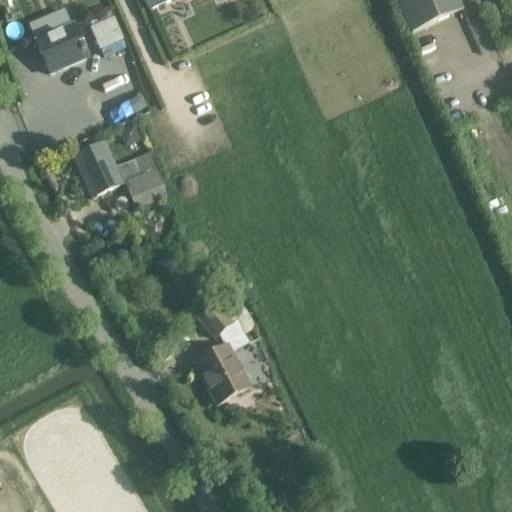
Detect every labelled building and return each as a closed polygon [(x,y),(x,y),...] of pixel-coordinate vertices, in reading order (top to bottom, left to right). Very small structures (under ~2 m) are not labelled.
[(143,0),(149,13),(176,0),(143,0)] [(394,0),(410,36),(463,13),(457,0),(394,0)] [(64,12),(31,26),(37,41),(33,42),(49,78),(90,61),(74,25),(70,26),(64,12)] [(95,51),(120,43),(112,18),(87,27),(95,51)] [(140,179),(134,163),(116,171),(105,145),(74,159),(92,199),(125,184),(134,210),(167,197),(156,172),(140,179)] [(129,241),(122,243),(125,251),(131,249),(129,241)] [(214,304),(195,321),(214,344),(234,328),(214,304)] [(217,407),(250,390),(243,376),(243,373),(238,363),(235,362),(227,347),(196,364),(203,378),(201,379),(217,407)]
